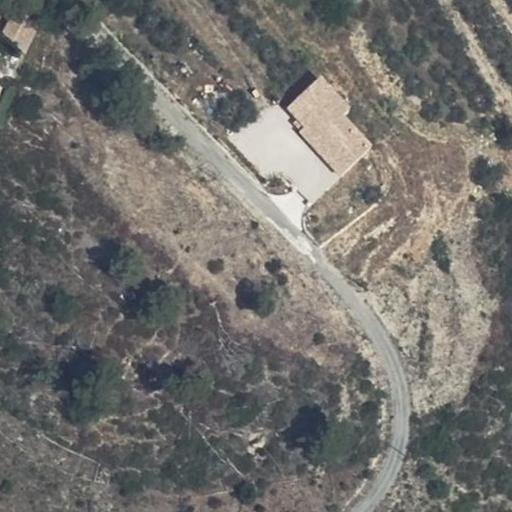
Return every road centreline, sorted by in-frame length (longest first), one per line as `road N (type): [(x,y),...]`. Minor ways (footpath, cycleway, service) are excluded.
road 1 (unclassified): [(68,0),(284,216),(382,333),(405,389),(405,426),(396,467),(360,511)]
road 2 (track): [(246,404),(255,386),(254,342),(229,301),(117,190),(60,0)]
